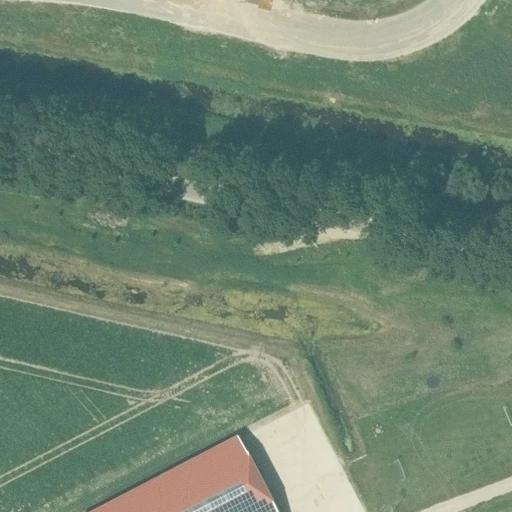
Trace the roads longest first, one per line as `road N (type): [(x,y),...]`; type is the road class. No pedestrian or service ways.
road 1 (unclassified): [(0,158),(376,241),(511,260)]
road 2 (unclassified): [(461,0),(404,37),(349,47),(130,0)]
